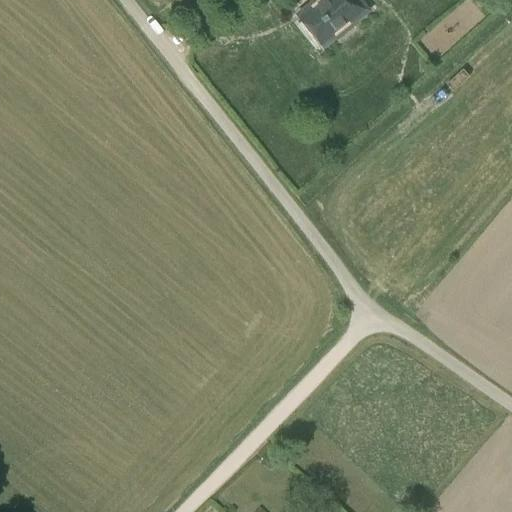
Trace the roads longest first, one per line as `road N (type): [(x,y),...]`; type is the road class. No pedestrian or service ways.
road 1 (unclassified): [(110,0),(362,313)]
road 2 (track): [(177,511),(362,313)]
road 3 (unclassified): [(511,413),(362,313)]
